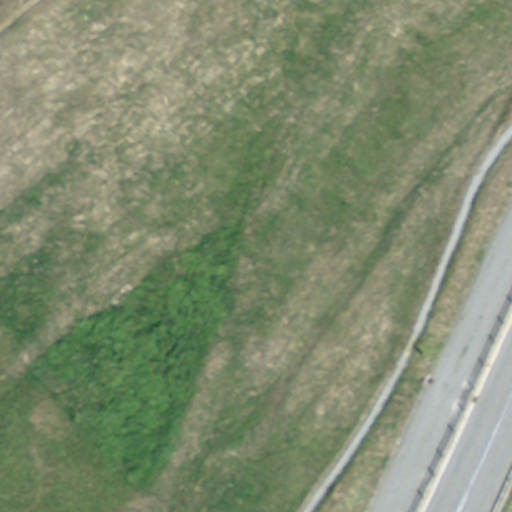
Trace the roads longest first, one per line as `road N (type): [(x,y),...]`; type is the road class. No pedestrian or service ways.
road 1 (residential): [(511,208),(374,511)]
road 2 (primary): [(462,511),(511,401)]
